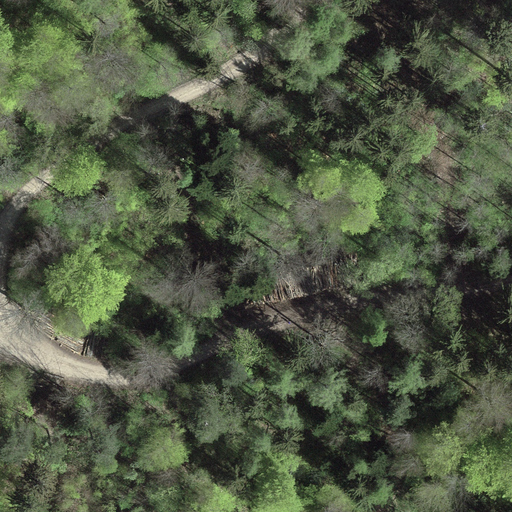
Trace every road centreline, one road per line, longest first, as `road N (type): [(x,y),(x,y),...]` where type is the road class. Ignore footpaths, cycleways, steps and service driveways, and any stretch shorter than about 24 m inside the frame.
road 1 (track): [(0,310),(32,354),(106,379),(138,379),(244,327),(331,300),(511,280)]
road 2 (track): [(310,0),(234,67),(19,194),(0,225)]
